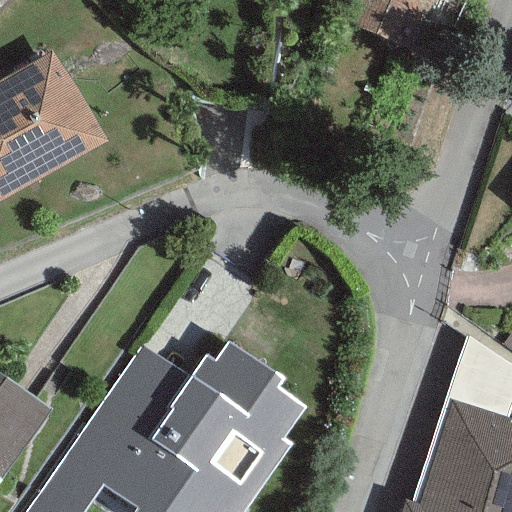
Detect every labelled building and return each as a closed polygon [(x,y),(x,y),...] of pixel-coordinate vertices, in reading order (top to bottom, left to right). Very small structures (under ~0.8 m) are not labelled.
[(345,0),(337,19),(408,53),(431,0),(345,0)] [(51,52),(0,80),(0,201),(107,141),(51,52)] [(511,353),(511,333),(502,347),(511,353)] [(508,418),(511,407),(511,367),(468,337),(447,399),(508,418)] [(140,347),(24,511),(83,511),(101,485),(136,510),(134,511),(242,511),(290,445),(280,440),(304,408),(276,388),(283,380),(227,342),(214,361),(205,356),(190,378),(140,347)] [(0,479),(50,410),(0,376),(0,479)] [(511,511),(511,419),(508,418),(447,399),(414,502),(404,500),(400,511),(511,511)]
